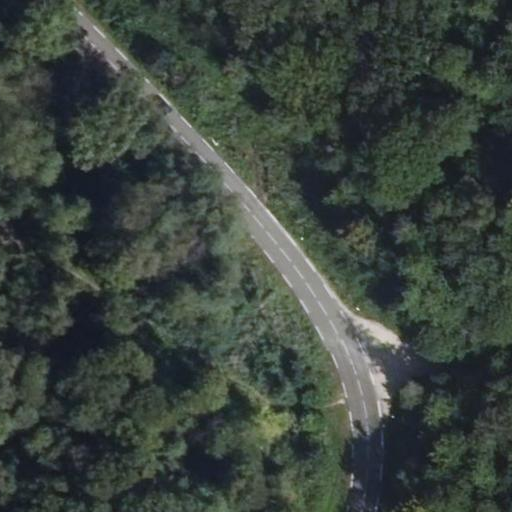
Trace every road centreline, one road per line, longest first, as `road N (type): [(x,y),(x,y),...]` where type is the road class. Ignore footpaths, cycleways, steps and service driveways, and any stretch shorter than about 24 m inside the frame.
road 1 (tertiary): [(33,0),(247,214),(324,312),(359,390),(367,478),(359,511)]
road 2 (track): [(0,201),(310,409),(359,390)]
road 3 (unknown): [(474,511),(359,390)]
road 4 (track): [(359,390),(421,372),(511,363)]
